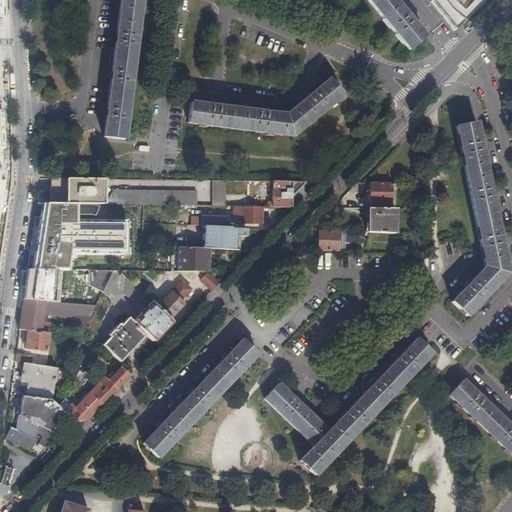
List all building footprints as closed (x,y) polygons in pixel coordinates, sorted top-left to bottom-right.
[(121,0),(104,137),(124,140),(141,0),(121,0)] [(393,0),(367,0),(391,28),(406,15),(393,0)] [(427,0),(452,29),(482,0),(483,0),(484,1),(484,0),(427,0)] [(341,96),(329,81),(286,115),(191,104),(188,124),(292,137),(341,96)] [(477,123),(457,127),(485,268),(452,303),(466,317),(507,274),(477,123)] [(101,180),(51,179),(50,204),(101,205),(101,180)] [(225,195),(225,182),(213,182),(212,207),(225,207),(225,195)] [(290,198),(305,183),(273,182),(272,203),(272,208),(291,208),(290,198)] [(370,184),(370,209),(393,209),(394,184),(370,184)] [(143,206),(197,207),(197,193),(113,191),(106,205),(143,206)] [(262,208),(257,208),(243,207),(243,223),(261,224),(262,208)] [(368,233),(393,234),(393,209),(370,209),(368,209),(368,233)] [(54,221),(53,229),(80,230),(80,221),(78,221),(78,212),(57,211),(57,221),(54,221)] [(202,227),(225,228),(225,220),(200,219),(200,227),(202,227)] [(202,249),(208,250),(236,251),(237,237),(246,237),(247,230),(231,230),(231,228),(225,228),(202,227),(202,249)] [(52,229),(41,229),(41,248),(61,248),(69,248),(69,230),(64,230),(52,229)] [(342,232),(338,232),(338,233),(318,232),(318,250),(337,251),(338,234),(342,234),(342,232)] [(61,248),(41,248),(40,265),(60,265),(61,248)] [(177,273),(207,273),(208,250),(202,249),(178,248),(177,273)] [(89,269),(89,257),(74,258),(75,269),(89,269)] [(146,298),(127,279),(119,272),(112,272),(102,295),(110,303),(121,291),(138,306),(146,298)] [(201,281),(212,291),(219,284),(207,273),(201,281)] [(157,309),(169,320),(184,305),(180,301),(191,290),(182,282),(157,309)] [(102,295),(96,307),(92,315),(90,318),(84,330),(93,338),(98,333),(112,304),(110,303),(102,295)] [(34,301),(23,300),(19,330),(28,332),(41,333),(43,314),(82,317),(82,314),(92,315),(96,307),(56,303),(43,302),(34,301)] [(145,336),(152,343),(172,323),(169,320),(157,309),(151,303),(132,323),(145,336)] [(102,346),(120,363),(145,336),(132,323),(128,319),(117,330),(115,328),(110,333),(112,335),(102,346)] [(41,333),(28,332),(25,349),(46,352),(49,334),(41,333)] [(417,340),(401,356),(398,359),(375,383),(372,387),(349,410),(345,414),(327,432),(298,403),(294,400),(278,385),(264,399),(299,433),(313,447),(299,462),(314,476),(431,354),(417,340)] [(194,391),(190,394),(161,425),(158,428),(142,444),(157,458),(257,355),(242,341),(227,357),(223,360),(194,391)] [(16,356),(15,363),(25,365),(30,366),(31,358),(16,356)] [(111,378),(121,368),(116,363),(107,373),(111,378)] [(27,398),(50,401),(55,369),(30,366),(25,365),(23,374),(22,377),(23,377),(22,382),(29,383),(27,398)] [(104,377),(117,390),(130,377),(121,368),(111,378),(107,373),(105,371),(101,375),(104,377)] [(89,394),(102,406),(117,390),(104,377),(101,381),(98,380),(97,382),(99,383),(89,394)] [(511,428),(483,400),(479,396),(464,381),(450,396),(511,456),(511,428)] [(66,417),(79,429),(102,406),(89,394),(87,392),(85,394),(87,396),(74,409),(64,401),(57,408),(66,417)] [(54,429),(66,417),(57,408),(50,401),(27,398),(21,397),(18,413),(16,416),(52,433),(54,429)] [(143,511),(145,499),(129,498),(128,511),(143,511)] [(59,511),(87,511),(88,511),(63,503),(59,511)]
